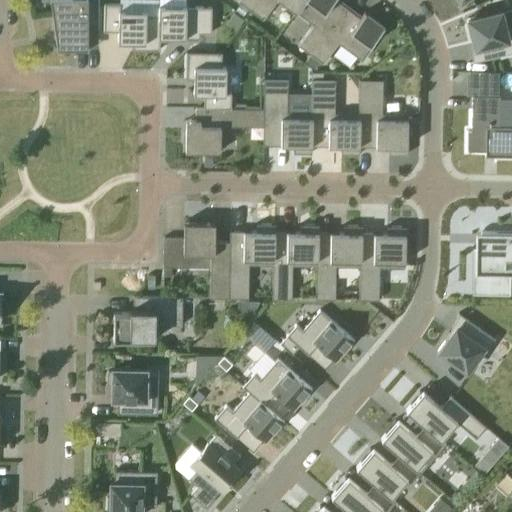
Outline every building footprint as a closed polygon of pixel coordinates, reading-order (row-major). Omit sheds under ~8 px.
[(98,0),(50,0),(58,47),(88,47),(88,25),(99,25),(99,2),(98,0)] [(238,0),(251,9),(257,0),(238,0)] [(257,0),(251,9),(263,19),(276,0),(280,0),(298,13),(307,0),(257,0)] [(336,0),(307,0),(298,13),(313,24),(298,44),(311,54),(345,6),(336,0)] [(127,48),(154,49),(154,36),(154,13),(141,13),(141,8),(115,8),(115,2),(99,2),(99,25),(99,29),(113,30),(112,40),(127,41),(127,48)] [(154,13),(154,36),(194,37),(194,31),(205,31),(205,5),(154,4),(154,13)] [(502,4),(470,12),(478,54),(511,46),(511,28),(510,18),(505,19),(502,4)] [(364,11),(360,17),(345,6),(311,54),(321,61),(323,63),(338,42),(360,59),(363,55),(365,56),(373,46),(371,45),(384,26),(364,11)] [(227,21),(237,29),(244,19),(234,12),(227,21)] [(204,93),(203,107),(230,108),(230,91),(225,91),(225,66),(221,66),(221,51),(186,51),(186,78),(194,78),(194,92),(204,93)] [(321,61),(311,54),(305,61),(315,69),(321,61)] [(497,89),(497,72),(485,72),(485,88),(497,89)] [(264,77),(264,108),(263,125),(263,126),(263,144),(289,144),(294,144),(294,152),(312,152),(312,145),(311,145),(312,111),(311,111),(287,111),(288,78),(264,77)] [(359,112),(335,112),(335,78),(312,78),(311,111),(312,111),(311,145),(312,145),(336,144),(341,144),(341,153),(359,153),(360,145),(359,145),(359,112)] [(359,145),(360,145),(384,146),(384,145),(389,146),(389,153),(407,154),(408,113),(382,112),(383,79),(359,79),(359,112),(359,145)] [(511,126),(498,127),(498,96),(470,96),(470,131),(466,131),(466,152),(496,151),(496,157),(511,156),(511,126)] [(263,125),(264,108),(230,108),(203,107),(196,107),(196,120),(186,119),(186,150),(220,150),(221,125),(263,126),(263,125)] [(215,241),(215,222),(184,221),(184,237),(164,237),(164,238),(164,251),(163,251),(163,252),(164,252),(164,264),(163,264),(163,265),(173,266),(210,266),(210,297),(228,297),(229,241),(215,241)] [(274,230),(275,230),(275,223),(257,222),(257,230),(252,230),(230,230),(230,241),(228,297),(248,297),(249,263),(273,264),(274,264),(274,230)] [(295,231),(275,230),(274,230),(274,264),(273,264),(272,298),(292,298),(292,264),(316,265),(317,265),(318,231),(319,224),(301,223),(300,231),(295,231)] [(336,265),(360,266),(361,266),(361,232),(362,232),(362,225),(344,224),(344,232),(338,232),(318,231),(317,265),(316,265),(316,298),(335,299),(336,265)] [(361,266),(360,266),(359,299),(379,299),(379,266),(405,267),(406,226),(388,225),(387,233),(382,233),(362,232),(361,232),(361,266)] [(511,233),(479,233),(479,249),(471,249),(471,296),(509,295),(509,273),(499,273),(499,259),(511,258),(511,233)] [(146,289),(155,289),(155,273),(146,273),(146,289)] [(182,324),(182,296),(143,296),(142,309),(130,309),(130,312),(114,312),(113,339),(153,340),(153,336),(155,336),(155,323),(181,323),(181,324),(182,324)] [(238,312),(255,314),(259,301),(239,299),(238,312)] [(355,338),(319,309),(303,329),(296,323),(280,341),(292,352),(299,345),(309,354),(318,343),(336,359),(355,338)] [(498,339),(466,318),(443,352),(471,372),(479,360),(483,363),(498,339)] [(276,338),(254,319),(243,332),(265,351),(276,338)] [(218,362),(226,369),(232,363),(224,355),(218,362)] [(206,356),(206,373),(221,356),(206,356)] [(243,384),(249,389),(266,404),(276,392),(295,407),(313,386),(278,356),(260,377),(254,372),(243,384)] [(118,412),(157,413),(157,380),(146,380),(146,368),(113,368),(113,370),(108,370),(108,383),(112,383),(112,398),(118,398),(118,412)] [(396,401),(416,415),(433,428),(447,408),(452,411),(460,400),(438,384),(430,395),(410,382),(396,401)] [(198,389),(192,397),(198,402),(205,395),(198,389)] [(266,440),(284,420),(266,404),(249,389),(231,410),(225,405),(215,417),(237,436),(247,424),(266,440)] [(192,409),(198,402),(192,397),(189,394),(183,402),(192,409)] [(388,413),(374,432),(393,447),(410,459),(424,439),(429,442),(437,431),(433,428),(416,415),(407,427),(388,413)] [(102,434),(102,421),(94,421),(93,434),(102,434)] [(217,448),(224,440),(216,433),(208,442),(190,463),(196,468),(189,477),(198,485),(191,492),(207,505),(221,489),(222,490),(240,469),(217,450),(217,448)] [(489,449),(498,457),(509,445),(499,437),(489,449)] [(351,463),(370,478),(387,490),(402,470),(406,474),(414,463),(410,459),(393,447),(385,458),(366,443),(351,463)] [(156,506),(157,471),(115,470),(115,482),(111,482),(110,497),(108,497),(108,510),(110,510),(110,511),(142,511),(142,505),(156,506)] [(328,493),(346,508),(351,511),(370,511),(378,502),(383,505),(391,494),(387,490),(370,478),(361,489),(342,474),(328,493)]
